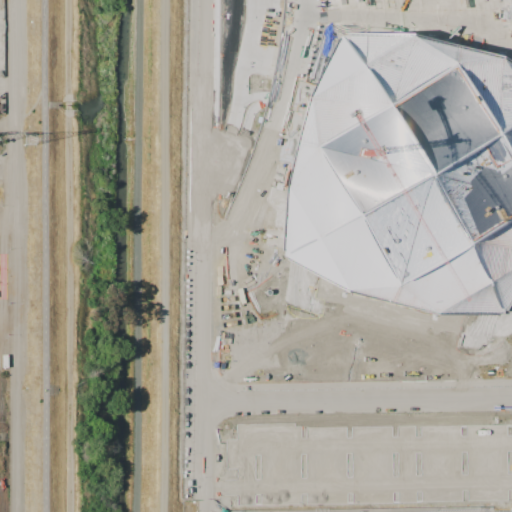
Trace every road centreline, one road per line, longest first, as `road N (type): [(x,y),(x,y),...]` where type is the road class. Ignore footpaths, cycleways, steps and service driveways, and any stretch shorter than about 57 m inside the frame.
road 1 (residential): [(202,0),(199,511)]
road 2 (residential): [(511,397),(200,404)]
